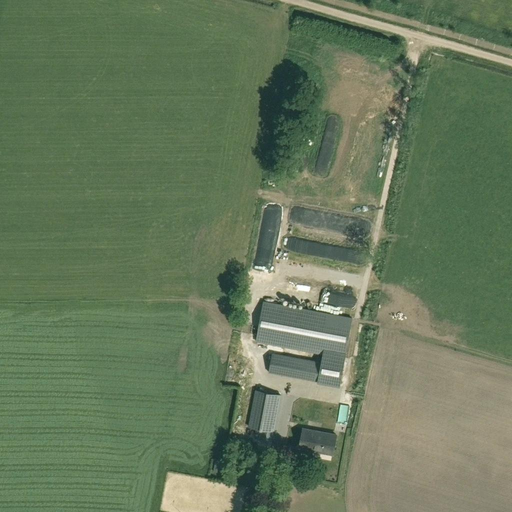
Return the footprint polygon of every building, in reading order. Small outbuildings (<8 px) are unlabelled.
[(280,304),(303,308),(304,301),(281,297),(280,304)] [(280,304),(264,301),(256,343),(322,355),(323,349),(345,353),(352,317),(303,308),(280,304)] [(317,381),(317,382),(340,386),(346,353),(323,349),(321,362),(317,381)] [(317,381),(321,362),(272,353),(269,372),(317,381)] [(274,431),(281,394),(254,389),(247,426),(274,431)] [(303,428),(299,446),(313,448),(313,450),(333,454),(336,434),(303,428)] [(256,430),(254,438),(272,441),(273,433),(256,430)]
